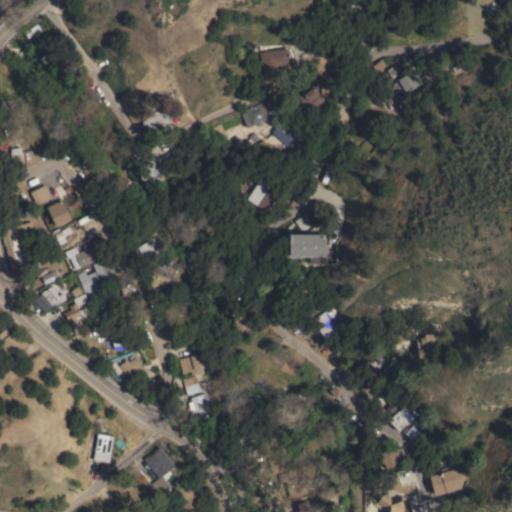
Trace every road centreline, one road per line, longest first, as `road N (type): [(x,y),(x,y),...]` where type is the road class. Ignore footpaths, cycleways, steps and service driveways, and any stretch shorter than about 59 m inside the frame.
road 1 (residential): [(320,48),(264,92),(147,140),(119,114),(42,0)]
road 2 (residential): [(233,511),(192,443),(55,347),(0,288)]
road 3 (residential): [(0,184),(58,163),(146,288),(165,364)]
road 4 (residential): [(311,181),(280,219),(258,299),(271,324),(313,360)]
road 5 (residential): [(313,360),(402,443),(430,511)]
road 6 (residential): [(365,49),(511,44)]
road 7 (residential): [(365,49),(346,115),(311,181)]
road 8 (residential): [(511,366),(430,446),(409,454)]
road 9 (residential): [(65,511),(144,441),(156,420)]
